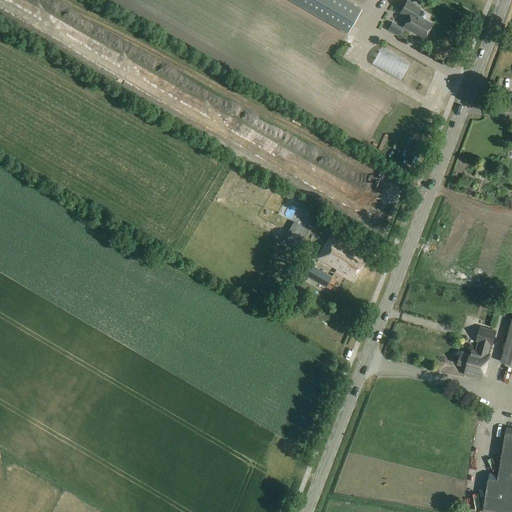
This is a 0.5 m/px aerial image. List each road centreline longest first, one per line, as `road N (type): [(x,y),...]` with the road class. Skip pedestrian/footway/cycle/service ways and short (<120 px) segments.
road 1 (secondary): [(307,511),(505,0)]
road 2 (unknown): [(367,356),(436,367),(511,393)]
